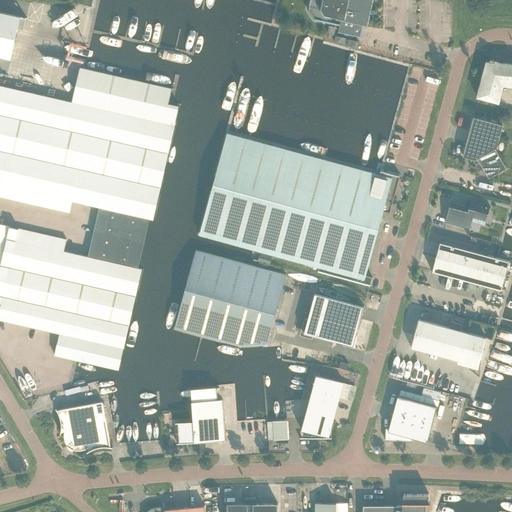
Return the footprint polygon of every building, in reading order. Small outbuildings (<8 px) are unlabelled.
[(310,0),(309,7),(308,9),(310,10),(309,11),(314,17),(315,19),(317,19),(340,24),(338,32),(360,36),(362,25),(367,26),(372,0),(310,0)] [(0,56),(10,59),(20,16),(0,12),(0,56)] [(501,63),(495,61),(495,60),(490,59),(489,62),(486,62),(485,68),(484,68),(477,97),(479,98),(476,109),(500,116),(503,104),(498,103),(502,89),(503,89),(505,89),(506,88),(506,87),(507,86),(511,86),(511,63),(504,63),(501,63)] [(168,103),(171,88),(80,67),(72,102),(174,126),(179,106),(168,103)] [(72,102),(0,85),(0,196),(69,213),(72,201),(99,207),(88,257),(64,251),(66,239),(9,226),(0,263),(0,305),(1,306),(0,308),(0,319),(59,333),(54,355),(69,358),(76,360),(119,369),(123,348),(174,126),(72,102)] [(503,167),(493,150),(497,148),(503,125),(473,117),(463,156),(476,160),(479,158),(489,175),(503,167)] [(214,184),(378,229),(382,211),(390,213),(392,202),(394,203),(396,199),(394,198),(400,174),(381,169),(379,175),(227,133),(214,184)] [(365,275),(378,229),(214,184),(200,235),(254,250),(319,267),(317,273),(370,287),(372,277),(365,275)] [(486,220),(490,206),(470,201),(469,207),(450,202),(445,221),(470,228),(473,216),(486,220)] [(0,263),(9,226),(0,224),(0,263)] [(506,271),(509,261),(488,255),(439,242),(431,271),(480,284),(497,289),(502,270),(506,271)] [(286,273),(196,250),(176,328),(239,345),(267,344),(286,273)] [(353,346),(364,307),(315,294),(304,333),(353,346)] [(486,338),(419,320),(411,347),(458,360),(457,363),(477,369),(486,338)] [(352,401),(357,386),(316,375),(311,390),(301,430),(305,431),(304,438),(300,438),(331,438),(330,438),(330,431),(339,398),(352,401)] [(427,442),(437,407),(397,396),(389,428),(385,428),(385,441),(412,441),(412,438),(427,442)] [(177,443),(225,440),(222,399),(191,401),(193,421),(175,422),(177,443)] [(110,447),(102,402),(57,410),(56,408),(56,409),(57,410),(58,412),(58,413),(59,415),(60,417),(60,418),(60,419),(61,421),(61,422),(61,424),(61,425),(61,427),(61,429),(61,431),(60,433),(61,434),(61,432),(64,432),(64,433),(64,435),(64,436),(64,437),(64,438),(64,439),(65,440),(65,441),(65,442),(66,443),(67,444),(68,446),(69,447),(70,448),(72,449),(74,450),(75,450),(76,450),(78,450),(80,450),(82,450),(83,450),(84,450),(85,449),(86,448),(88,448),(88,451),(87,452),(90,451),(92,449),(94,448),(96,448),(99,447),(102,447),(104,447),(106,447),(109,447),(112,448),(112,447),(110,447)] [(268,440),(288,439),(287,420),(267,421),(268,440)] [(429,503),(429,494),(403,494),(403,502),(402,502),(402,503),(403,503),(403,505),(363,506),(363,511),(425,511),(425,503),(430,503),(429,503)] [(277,511),(277,503),(227,503),(227,511),(277,511)] [(336,511),(336,503),(315,503),(314,511),(336,511)]
